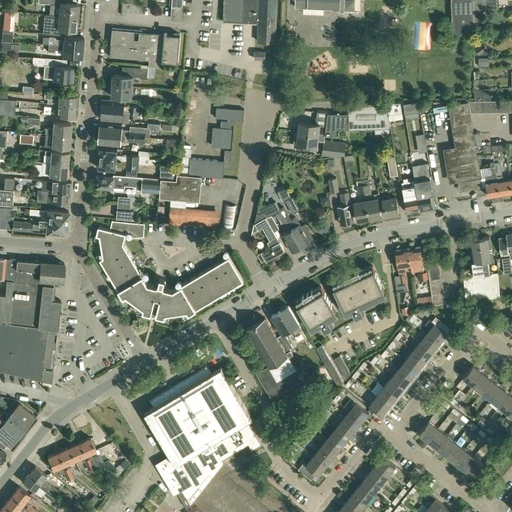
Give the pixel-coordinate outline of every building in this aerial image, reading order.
[(223,0),(223,11),(223,21),(236,22),(239,22),(248,22),(258,23),(258,24),(259,24),(259,29),(258,29),(258,30),(259,30),(258,35),(258,40),(257,41),(275,42),(275,41),(274,41),(274,36),(275,36),(275,35),(275,31),(275,30),(275,25),(276,25),(276,18),(275,18),(275,13),(276,13),(276,12),(276,9),(276,8),(276,7),(276,2),(277,2),(276,0),(223,0)] [(295,0),(295,8),(303,8),(323,9),(339,10),(339,12),(344,12),(344,11),(344,0),(295,0)] [(450,0),(451,9),(473,9),(472,0),(450,0)] [(485,0),(486,11),(499,10),(498,0),(485,0)] [(52,4),(51,15),(59,15),(77,17),(78,5),(65,3),(60,3),(60,4),(57,4),(52,4)] [(121,12),(132,13),(132,4),(121,4),(121,12)] [(171,6),(170,17),(170,19),(181,20),(182,7),(171,6)] [(473,9),(451,9),(452,34),(474,33),(473,9)] [(45,14),(43,33),(58,34),(59,29),(62,29),(76,30),(77,17),(59,15),(51,15),(49,14),(45,14)] [(11,30),(13,31),(14,23),(3,22),(2,30),(11,30)] [(109,56),(149,60),(148,66),(162,67),(162,61),(178,62),(180,34),(151,32),(151,33),(152,33),(151,34),(139,33),(138,40),(134,39),(135,30),(112,28),(109,56)] [(2,30),(1,42),(10,42),(11,30),(2,30)] [(48,45),(82,47),(83,37),(64,36),(64,40),(55,40),(55,38),(49,37),(48,45)] [(483,42),(474,48),(479,55),(488,49),(483,42)] [(81,56),(82,47),(48,45),(48,51),(54,52),(54,50),(63,50),(63,55),(81,56)] [(42,65),(42,57),(30,56),(29,64),(42,65)] [(44,65),(43,79),(52,79),(71,81),(72,67),(66,67),(57,66),(58,59),(58,58),(44,57),(44,65)] [(489,58),(478,58),(478,66),(489,66),(489,58)] [(131,74),(148,76),(148,69),(132,67),(131,74)] [(113,75),(112,86),(132,87),(132,82),(132,81),(133,77),(122,76),(121,76),(113,75)] [(131,98),(132,87),(112,86),(111,96),(131,98)] [(491,89),(482,89),(474,89),(474,101),(476,101),(482,101),(487,101),(491,101),(491,89)] [(187,92),(177,90),(175,102),(185,103),(187,92)] [(44,92),(44,98),(47,98),(47,103),(57,104),(77,106),(78,95),(58,93),(44,92)] [(7,100),(0,99),(0,114),(7,116),(11,116),(14,116),(15,101),(12,100),(7,100)] [(124,101),(102,99),(102,110),(138,112),(138,106),(130,105),(130,106),(124,106),(124,101)] [(468,101),(448,104),(455,147),(461,188),(476,186),(476,188),(483,187),(481,178),(479,168),(476,145),(474,133),(470,113),(468,101)] [(300,122),(298,132),(320,134),(325,135),(336,136),(336,130),(336,129),(375,127),(389,127),(390,127),(386,102),(348,102),(348,113),(328,114),(328,112),(317,111),(315,124),(300,122)] [(403,104),(405,114),(418,112),(417,102),(403,104)] [(400,103),(387,103),(387,104),(388,112),(388,114),(389,120),(403,118),(402,112),(400,103)] [(57,104),(56,115),(76,117),(77,106),(57,104)] [(185,106),(175,104),(174,115),(184,116),(185,106)] [(233,124),(234,119),(243,120),(244,109),(215,107),(215,118),(228,119),(227,122),(221,121),(220,127),(213,127),(211,146),(230,147),(232,128),(231,128),(231,124),(233,124)] [(137,118),(138,112),(102,110),(101,119),(129,122),(129,118),(137,118)] [(46,134),(52,135),(69,136),(70,124),(53,123),(52,128),(45,128),(44,134),(46,134)] [(122,125),(101,123),(100,133),(145,138),(149,138),(150,129),(160,130),(160,128),(166,129),(166,125),(148,123),(148,128),(130,126),(130,131),(122,130),(122,125)] [(295,135),(295,139),(296,140),(297,141),(297,142),(296,147),(317,149),(319,141),(320,134),(298,132),(298,133),(296,133),(295,135)] [(145,144),(145,138),(100,133),(99,143),(120,145),(121,140),(129,141),(129,142),(145,144)] [(68,148),(69,136),(52,135),(46,134),(45,146),(50,146),(68,148)] [(419,152),(427,150),(425,139),(424,134),(416,135),(419,152)] [(181,139),(166,138),(166,146),(173,146),(173,153),(179,153),(181,139)] [(344,144),(324,141),(323,155),(333,156),(334,155),(343,156),(344,144)] [(482,144),(481,144),(481,146),(483,145),(483,153),(491,152),(491,145),(490,142),(487,142),(487,145),(485,145),(485,142),(482,143),(482,144)] [(100,151),(98,151),(97,158),(126,161),(126,162),(138,163),(148,164),(150,151),(139,150),(139,156),(127,155),(127,157),(116,156),(117,151),(100,149),(100,151)] [(50,155),(49,163),(67,164),(68,152),(45,150),(44,155),(50,155)] [(224,160),(190,157),(189,175),(202,176),(223,178),(224,169),(230,169),(231,150),(225,150),(224,160)] [(394,150),(391,151),(391,156),(387,157),(390,176),(398,175),(395,156),(394,150)] [(138,172),(138,163),(126,162),(126,161),(97,158),(96,167),(98,167),(98,168),(115,170),(116,165),(126,166),(126,170),(138,172)] [(66,176),(67,164),(49,163),(42,162),(41,175),(48,175),(66,176)] [(427,162),(412,165),(414,180),(415,186),(420,209),(427,208),(435,207),(427,162)] [(488,196),(499,194),(497,181),(495,170),(494,162),(490,163),(491,170),(491,175),(484,176),(486,183),(488,196)] [(161,179),(177,180),(177,174),(178,167),(162,166),(161,179)] [(511,189),(510,179),(509,179),(503,180),(502,175),(501,175),(500,169),(495,170),(497,181),(499,194),(503,193),(504,196),(511,195),(511,192),(511,191),(511,189)] [(161,179),(160,194),(159,198),(200,201),(202,176),(189,175),(177,174),(177,180),(161,179)] [(136,177),(125,176),(113,175),(113,176),(107,176),(97,175),(96,186),(106,187),(113,187),(124,188),(125,185),(136,186),(136,177)] [(142,177),(141,189),(141,192),(160,194),(161,179),(142,177)] [(4,178),(4,189),(13,190),(14,178),(4,178)] [(337,178),(329,180),(331,193),(339,192),(337,178)] [(366,200),(369,218),(381,216),(377,197),(372,198),(369,178),(362,179),(364,192),(366,199),(366,200)] [(404,182),(402,182),(407,212),(420,209),(415,186),(414,180),(408,181),(407,179),(404,179),(404,182)] [(52,181),(51,191),(70,192),(71,181),(52,180),(52,181)] [(4,189),(0,188),(0,204),(12,206),(13,190),(4,189)] [(69,203),(70,192),(51,191),(50,194),(45,194),(44,201),(69,203)] [(337,206),(340,220),(340,224),(353,221),(352,217),(348,191),(340,193),(343,205),(337,206)] [(393,214),(399,213),(396,195),(389,196),(389,194),(382,195),(383,197),(382,198),(385,215),(387,215),(387,216),(388,217),(392,216),(393,215),(393,214)] [(131,197),(118,196),(117,209),(130,210),(131,197)] [(293,213),(298,210),(292,198),(286,201),(293,213)] [(357,220),(369,218),(366,200),(354,202),(357,220)] [(275,201),(266,205),(272,216),(276,214),(278,214),(281,212),(279,209),(275,201)] [(236,205),(225,204),(222,226),(232,227),(236,205)] [(283,206),(279,209),(281,212),(285,219),(301,247),(309,242),(301,226),(300,224),(296,217),(291,220),(290,218),(283,206)] [(67,221),(68,211),(29,208),(29,213),(36,214),(36,216),(40,216),(40,218),(49,219),(56,219),(56,220),(67,221)] [(218,227),(218,225),(219,215),(170,211),(169,223),(218,227)] [(281,212),(278,214),(283,222),(281,223),(286,232),(282,234),(290,248),(292,252),(301,247),(285,219),(281,212)] [(254,224),(252,232),(253,233),(262,227),(269,241),(267,242),(270,247),(261,252),(265,260),(266,261),(284,250),(279,242),(274,232),(279,229),(272,216),(261,220),(254,224)] [(31,230),(45,231),(48,231),(64,233),(67,231),(67,221),(56,220),(56,219),(49,219),(40,218),(38,218),(38,219),(38,221),(32,220),(31,221),(31,230)] [(12,228),(31,230),(31,221),(12,220),(12,228)] [(114,283),(123,297),(126,295),(143,308),(142,312),(164,317),(165,314),(187,310),(188,313),(203,305),(202,303),(211,297),(212,299),(226,291),(225,289),(235,283),(236,285),(243,280),(229,257),(173,290),(164,288),(163,286),(165,279),(160,278),(158,285),(156,286),(147,284),(123,243),(125,233),(127,234),(127,233),(128,232),(129,232),(130,232),(131,232),(131,233),(132,233),(132,234),(143,235),(144,223),(112,220),(110,229),(98,226),(96,235),(99,236),(103,257),(100,259),(108,273),(110,272),(116,281),(114,283)] [(511,233),(507,234),(507,236),(499,237),(502,254),(509,253),(510,258),(502,259),(504,275),(511,273),(511,271),(510,258),(511,258),(511,233)] [(490,236),(479,238),(487,296),(500,294),(498,270),(492,271),(491,269),(489,269),(488,260),(493,259),(490,236)] [(473,268),(462,269),(463,274),(465,288),(466,298),(487,296),(479,238),(469,239),(470,243),(473,268)] [(408,248),(410,266),(417,265),(418,270),(424,269),(420,246),(408,248)] [(410,266),(408,248),(395,250),(399,273),(405,272),(404,267),(410,266)] [(14,281),(15,268),(16,259),(0,257),(0,277),(4,278),(3,280),(6,281),(14,281)] [(46,262),(16,259),(15,268),(14,281),(38,283),(39,279),(62,282),(64,263),(46,262)] [(360,305),(366,303),(372,300),(373,300),(379,297),(380,299),(386,297),(385,295),(386,294),(385,294),(383,291),(384,291),(372,265),(359,271),(359,270),(354,272),(355,274),(350,277),(349,275),(344,277),(345,278),(332,284),(344,310),(345,309),(346,312),(345,312),(345,313),(346,312),(347,315),(353,312),(355,317),(364,313),(360,305)] [(427,271),(419,272),(420,280),(428,279),(427,271)] [(404,274),(395,275),(394,275),(396,290),(406,288),(404,274)] [(14,281),(6,281),(5,295),(0,294),(0,371),(6,373),(32,379),(41,380),(51,383),(53,369),(50,369),(52,351),(55,351),(57,329),(58,321),(59,317),(59,308),(60,300),(58,300),(53,299),(50,299),(52,285),(53,285),(38,283),(14,281)] [(328,319),(331,317),(332,320),(338,316),(336,314),(337,314),(337,313),(336,314),(335,311),(321,286),(313,291),(312,290),(302,296),(303,297),(295,301),(310,326),(312,328),(311,328),(311,329),(312,329),(313,331),(319,328),(317,325),(318,325),(317,325),(320,324),(324,331),(332,326),(328,319)] [(430,296),(415,296),(415,304),(430,303),(430,296)] [(299,324),(293,314),(288,306),(287,306),(287,305),(285,305),(280,308),(280,309),(281,310),(272,316),(282,334),(276,337),(283,347),(289,357),(293,355),(289,348),(293,346),(284,333),(292,328),(295,333),(302,330),(298,324),(299,324)] [(408,306),(401,308),(403,315),(410,313),(408,306)] [(417,316),(413,321),(418,325),(422,320),(417,316)] [(302,379),(289,357),(283,347),(276,337),(265,317),(247,328),(269,365),(277,379),(284,390),(302,379)] [(447,333),(434,323),(432,321),(429,319),(425,324),(430,328),(427,332),(440,342),(447,333)] [(427,332),(420,341),(433,351),(440,342),(427,332)] [(413,350),(426,360),(433,351),(420,341),(413,350)] [(329,370),(334,366),(321,345),(316,348),(329,370)] [(413,350),(405,359),(418,370),(426,360),(413,350)] [(340,355),(334,358),(346,378),(350,373),(340,355)] [(411,379),(418,370),(405,359),(398,368),(411,379)] [(192,503),(224,463),(222,460),(249,445),(252,450),(261,444),(247,421),(252,418),(235,389),(221,366),(212,372),(208,365),(208,364),(149,400),(150,400),(154,407),(145,412),(170,455),(157,463),(175,493),(177,492),(187,507),(191,505),(192,503)] [(463,377),(472,385),(483,372),(473,364),(463,377)] [(284,390),(277,379),(269,365),(256,373),(260,379),(271,398),(284,390)] [(334,366),(329,370),(339,387),(343,382),(334,366)] [(398,368),(391,377),(404,388),(411,379),(398,368)] [(325,371),(317,375),(321,382),(329,378),(325,371)] [(492,379),(483,372),(472,385),(481,392),(492,379)] [(404,388),(391,377),(383,386),(396,397),(404,388)] [(490,399),(501,386),(492,379),(481,392),(490,399)] [(383,386),(376,395),(389,406),(396,397),(383,386)] [(510,393),(501,386),(490,399),(499,406),(510,393)] [(511,395),(510,393),(499,406),(508,414),(511,409),(511,395)] [(389,406),(376,395),(369,404),(382,415),(389,406)] [(353,405),(348,411),(361,421),(369,412),(354,399),(350,403),(353,405)] [(11,402),(8,405),(13,409),(13,410),(30,424),(36,416),(20,404),(18,403),(16,405),(11,402)] [(25,430),(30,424),(13,410),(13,409),(8,405),(2,412),(7,416),(25,430)] [(456,423),(458,421),(463,415),(462,414),(454,407),(451,410),(452,411),(448,416),(456,423)] [(354,430),(361,421),(348,411),(341,420),(354,430)] [(474,420),(476,416),(470,411),(468,415),(474,420)] [(2,423),(19,437),(25,430),(7,416),(5,419),(0,415),(0,422),(2,424),(2,423)] [(468,419),(463,415),(458,421),(463,425),(465,422),(466,422),(468,419)] [(354,430),(341,420),(334,429),(347,439),(354,430)] [(429,420),(418,433),(428,441),(438,428),(429,420)] [(475,429),(477,426),(471,421),(469,425),(475,429)] [(0,437),(11,447),(19,437),(2,423),(2,424),(0,422),(0,437)] [(428,441),(437,448),(447,435),(438,428),(428,441)] [(334,429),(327,438),(340,448),(347,439),(334,429)] [(437,448),(446,455),(456,442),(447,435),(437,448)] [(90,437),(80,442),(85,454),(87,459),(90,457),(92,456),(90,452),(96,450),(90,437)] [(340,448),(327,438),(320,447),(333,457),(340,448)] [(87,459),(85,454),(80,442),(69,447),(74,459),(79,457),(81,461),(84,460),(87,459)] [(455,462),(465,449),(456,442),(446,455),(455,462)] [(69,447),(58,452),(63,464),(65,468),(68,467),(71,466),(69,462),(74,459),(69,447)] [(320,447),(313,455),(326,466),(333,457),(320,447)] [(455,462),(464,469),(474,456),(465,449),(455,462)] [(65,468),(63,464),(58,452),(47,457),(53,469),(58,467),(60,471),(62,469),(65,468)] [(326,466),(313,455),(306,464),(303,462),(298,469),(311,479),(316,473),(318,475),(326,466)] [(382,455),(375,465),(388,475),(395,466),(382,455)] [(483,464),(474,456),(464,469),(473,477),(483,464)] [(384,481),(388,475),(375,465),(368,474),(381,484),(384,486),(387,483),(384,481)] [(46,475),(35,466),(29,473),(48,489),(51,485),(50,485),(43,479),(46,475)] [(51,491),(48,489),(29,473),(23,481),(41,496),(44,493),(53,501),(57,496),(51,491)] [(381,484),(368,474),(361,483),(374,493),(381,484)] [(367,502),(374,493),(361,483),(353,492),(367,502)] [(416,483),(409,492),(412,495),(419,485),(416,483)] [(30,495),(19,486),(12,495),(26,506),(28,504),(30,502),(26,499),(30,495)] [(399,493),(396,496),(400,499),(402,496),(407,490),(403,487),(399,493)] [(60,493),(54,488),(51,491),(57,496),(60,493)] [(359,511),(367,502),(353,492),(346,501),(359,511)] [(94,494),(88,501),(94,505),(99,499),(94,494)] [(12,495),(4,504),(14,511),(15,511),(19,508),(22,511),(24,509),(26,506),(12,495)] [(392,502),(389,505),(392,508),(400,499),(396,496),(392,502)] [(79,498),(75,503),(83,510),(87,505),(79,498)] [(433,511),(445,511),(448,508),(435,498),(428,508),(433,511)] [(339,510),(341,511),(358,511),(359,511),(346,501),(339,510)]
